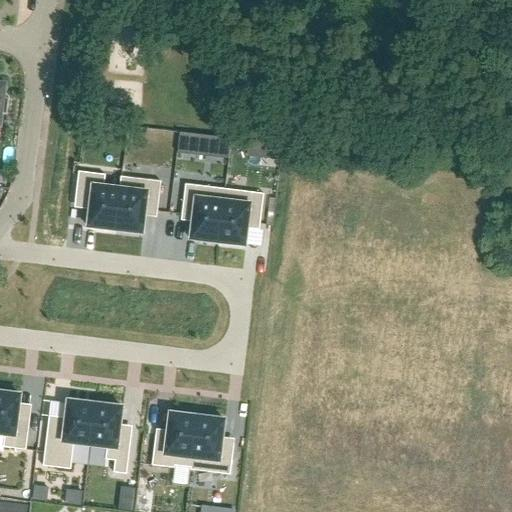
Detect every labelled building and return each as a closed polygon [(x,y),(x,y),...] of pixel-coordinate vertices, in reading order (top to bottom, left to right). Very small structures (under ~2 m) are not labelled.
[(6,86),(0,84),(0,126),(1,127),(2,115),(7,116),(9,99),(4,99),(6,86)] [(184,139),(182,150),(215,154),(216,143),(217,138),(184,134),(184,139)] [(266,145),(264,159),(276,160),(278,146),(266,145)] [(79,173),(76,203),(92,205),(89,228),(116,232),(122,178),(79,173)] [(122,178),(116,232),(143,235),(146,211),(158,213),(161,183),(122,178)] [(186,186),(182,216),(194,217),(191,241),(219,244),(225,190),(186,186)] [(225,190),(219,244),(246,247),(249,224),(261,225),(264,195),(225,190)] [(0,393),(0,435),(5,436),(4,448),(26,451),(30,421),(18,419),(21,396),(0,393)] [(49,423),(44,467),(71,471),(74,445),(91,447),(96,405),(69,402),(66,425),(49,423)] [(96,405),(91,447),(107,449),(106,461),(115,462),(114,474),(127,475),(132,433),(120,432),(123,409),(96,405)] [(156,436),(153,466),(175,469),(175,467),(191,469),(192,469),(198,418),(171,414),(168,438),(156,436)] [(191,469),(191,471),(192,471),(231,476),(234,446),(222,444),(225,421),(198,418),(192,469),(191,469)] [(35,487),(34,500),(47,502),(48,489),(35,487)] [(126,489),(125,498),(135,500),(136,490),(126,489)]
